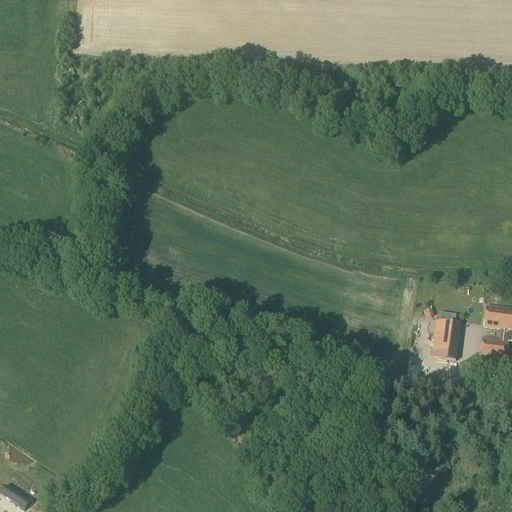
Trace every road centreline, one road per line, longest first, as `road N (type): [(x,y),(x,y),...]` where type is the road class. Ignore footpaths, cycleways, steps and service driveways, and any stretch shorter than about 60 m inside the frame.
road 1 (track): [(452,386),(361,370),(161,291)]
road 2 (track): [(71,511),(122,471),(170,370)]
road 3 (track): [(511,371),(459,370),(452,386),(458,405),(473,414),(511,421)]
